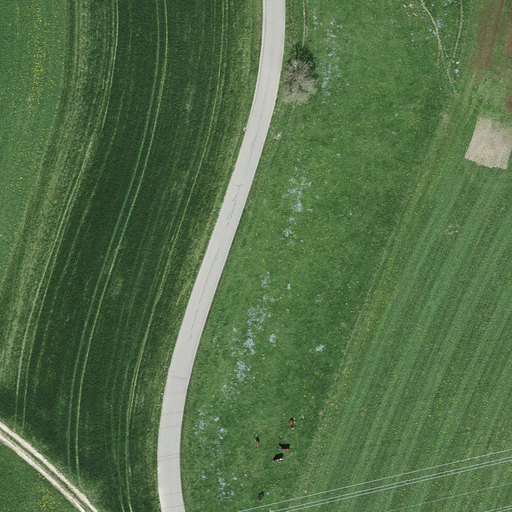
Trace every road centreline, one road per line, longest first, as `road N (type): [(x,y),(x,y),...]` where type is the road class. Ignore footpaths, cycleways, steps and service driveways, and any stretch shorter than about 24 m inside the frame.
road 1 (unclassified): [(275,0),(260,120),(176,385),(167,455),(173,511)]
road 2 (track): [(89,511),(0,430)]
